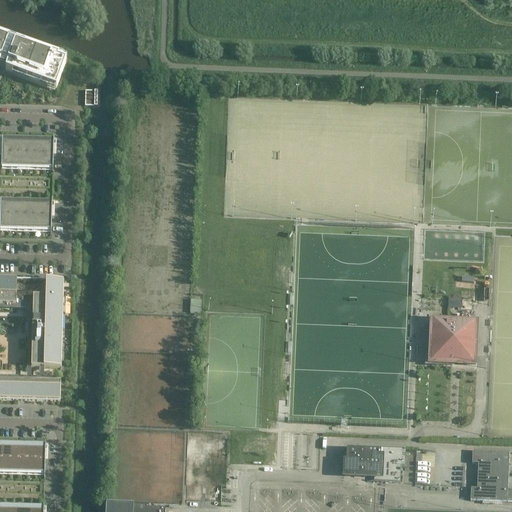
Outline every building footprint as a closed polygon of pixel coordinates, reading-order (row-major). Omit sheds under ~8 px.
[(0,66),(6,69),(5,71),(12,74),(12,76),(54,92),(56,87),(57,87),(67,58),(53,53),(0,33),(0,66)] [(85,107),(97,107),(97,92),(85,92),(85,107)] [(54,140),(53,140),(53,144),(2,143),(1,168),(1,169),(52,170),(52,173),(53,173),(54,140)] [(3,187),(2,199),(35,200),(35,188),(3,187)] [(52,202),(51,202),(51,206),(0,205),(0,207),(0,231),(51,232),(50,235),(51,235),(52,202)] [(0,306),(16,307),(17,281),(0,280),(0,306)] [(63,299),(63,283),(63,282),(46,281),(45,298),(33,298),(31,369),(60,370),(61,370),(62,315),(65,315),(66,299),(63,299)] [(449,300),(449,308),(461,308),(461,300),(449,300)] [(191,314),(201,315),(202,302),(192,301),(191,314)] [(431,362),(472,364),(474,323),(433,321),(431,362)] [(0,400),(60,403),(61,384),(60,384),(0,382),(0,400)] [(0,448),(0,474),(44,476),(44,478),(45,445),(45,449),(0,448)] [(405,468),(406,451),(406,450),(379,448),(379,451),(346,450),(345,476),(360,476),(360,474),(364,475),(364,477),(366,477),(366,482),(400,484),(401,468),(405,468)] [(509,454),(500,454),(472,452),(472,465),(478,465),(477,490),(471,489),(470,502),(511,503),(511,491),(507,491),(509,454)]
